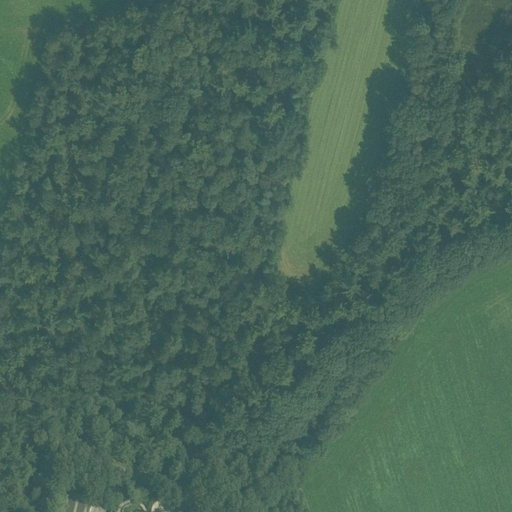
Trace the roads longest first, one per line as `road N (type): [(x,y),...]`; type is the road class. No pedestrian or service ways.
road 1 (track): [(182,491),(451,246),(511,225)]
road 2 (unclassified): [(182,491),(32,436),(0,403)]
